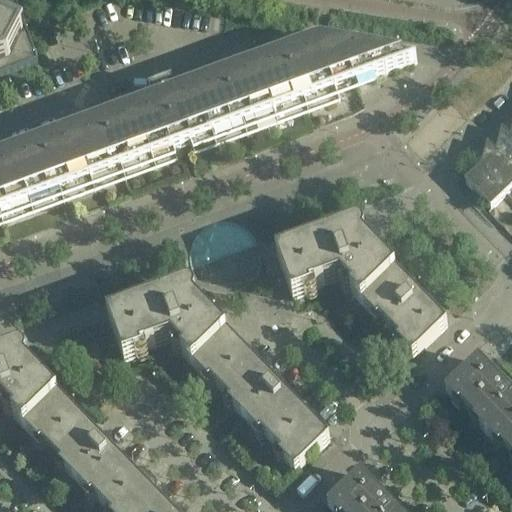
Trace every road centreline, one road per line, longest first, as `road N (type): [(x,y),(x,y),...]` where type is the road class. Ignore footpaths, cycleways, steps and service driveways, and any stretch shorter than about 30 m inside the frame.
road 1 (residential): [(392,160),(0,296)]
road 2 (unclassified): [(0,126),(246,37)]
road 3 (residential): [(378,431),(511,303)]
road 4 (residential): [(224,511),(133,417)]
road 5 (residential): [(378,431),(289,338)]
